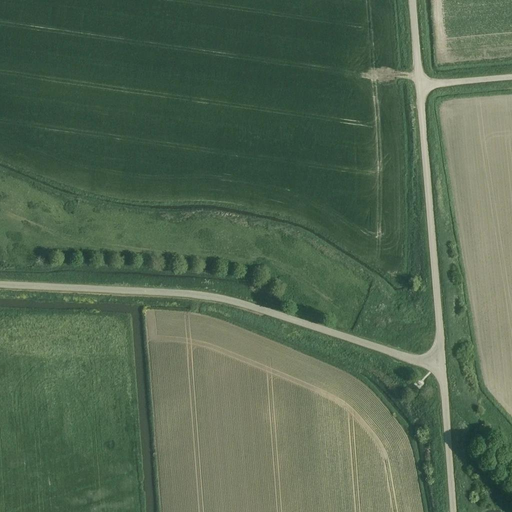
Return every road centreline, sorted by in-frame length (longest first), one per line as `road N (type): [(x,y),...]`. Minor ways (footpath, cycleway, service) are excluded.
road 1 (unclassified): [(0,284),(227,300),(441,367)]
road 2 (unclassified): [(441,367),(419,85)]
road 3 (unclassified): [(454,511),(441,367)]
